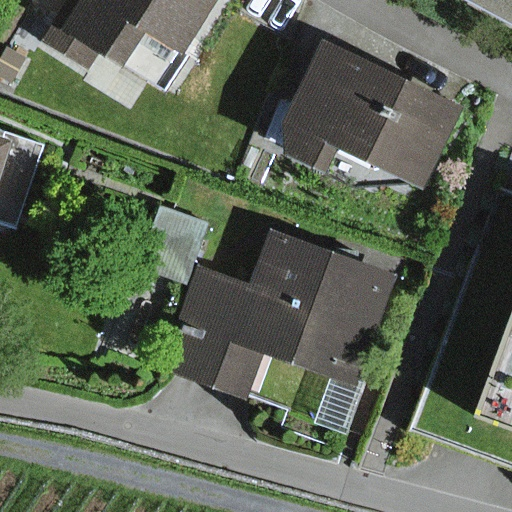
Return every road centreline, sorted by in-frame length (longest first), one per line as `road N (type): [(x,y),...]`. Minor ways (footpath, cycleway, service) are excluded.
road 1 (residential): [(0,400),(443,511)]
road 2 (residential): [(394,0),(511,73)]
